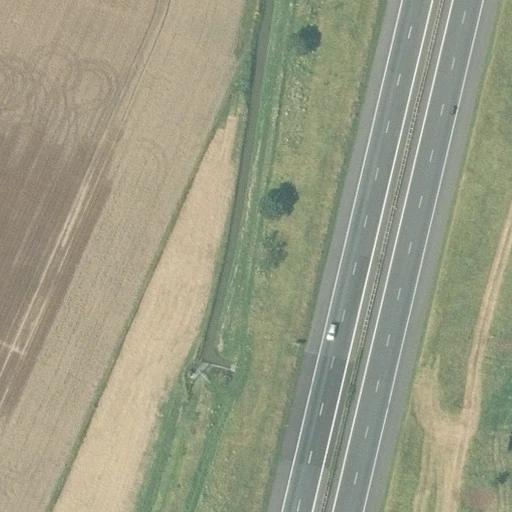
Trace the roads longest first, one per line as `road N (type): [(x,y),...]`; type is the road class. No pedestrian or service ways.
road 1 (track): [(184,511),(241,372),(291,0)]
road 2 (motorway): [(416,0),(296,511)]
road 3 (motorway): [(346,511),(466,0)]
road 4 (track): [(250,511),(358,0)]
road 5 (track): [(511,269),(453,511)]
